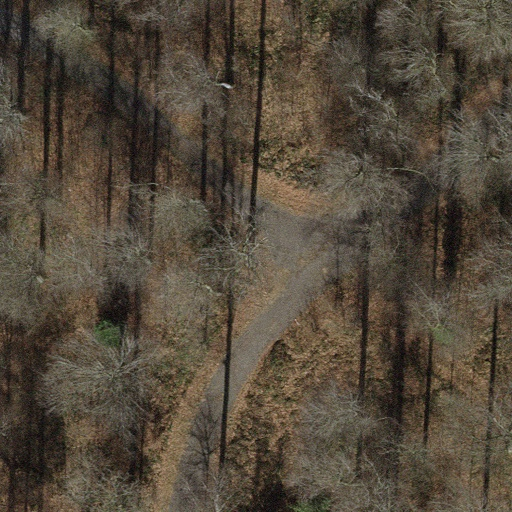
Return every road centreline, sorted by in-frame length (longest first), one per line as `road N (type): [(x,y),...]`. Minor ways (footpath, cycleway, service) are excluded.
road 1 (track): [(511,116),(340,260),(262,341),(220,408),(185,511)]
road 2 (track): [(340,260),(214,176),(68,55),(0,18)]
